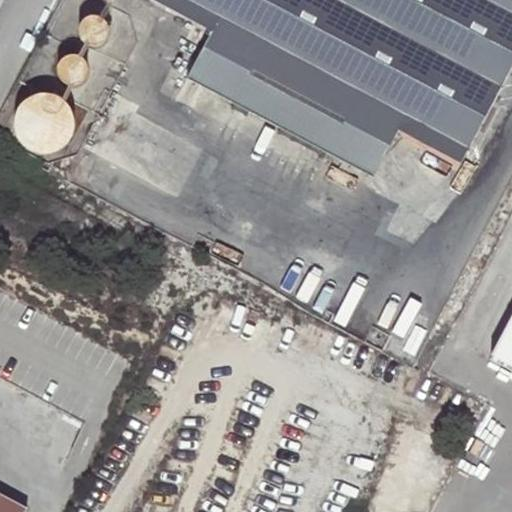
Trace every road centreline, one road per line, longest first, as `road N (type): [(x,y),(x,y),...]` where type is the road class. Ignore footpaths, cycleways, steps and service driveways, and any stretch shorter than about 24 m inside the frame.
road 1 (track): [(112,511),(192,356),(220,340),(428,412),(430,425),(401,493)]
road 2 (track): [(182,511),(246,349)]
road 3 (track): [(231,511),(290,363)]
road 4 (track): [(305,511),(357,385)]
